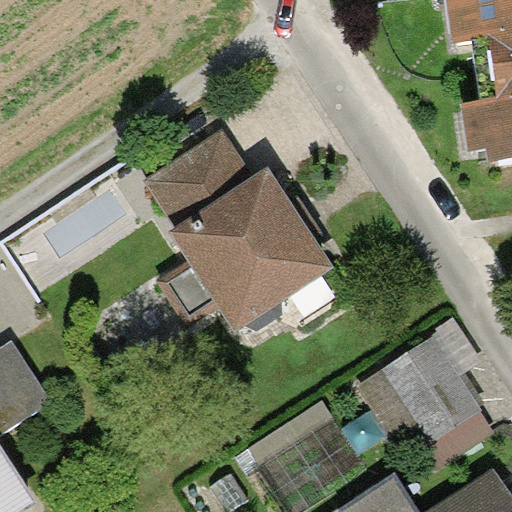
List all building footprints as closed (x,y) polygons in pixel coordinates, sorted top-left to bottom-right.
[(511,0),(443,0),(450,48),(488,43),(496,103),(461,107),(467,158),(486,155),(488,168),(511,164),(511,0)] [(256,180),(223,131),(148,180),(145,183),(178,232),(256,180)] [(302,223),(269,172),(256,180),(178,232),(145,183),(148,180),(133,156),(1,242),(35,295),(153,218),(166,238),(170,236),(236,336),(334,272),(302,223)] [(494,433),(432,339),(358,387),(373,410),(389,435),(408,463),(424,453),(436,471),(494,433)] [(12,344),(0,351),(0,436),(51,403),(12,344)] [(340,432),(321,403),(249,450),(290,511),(337,511),(376,487),(356,456),(340,432)] [(389,435),(373,410),(340,432),(356,456),(389,435)] [(0,511),(27,511),(36,506),(0,451),(0,511)] [(511,511),(511,494),(495,470),(431,511),(418,511),(393,475),(376,487),(337,511),(511,511)]
